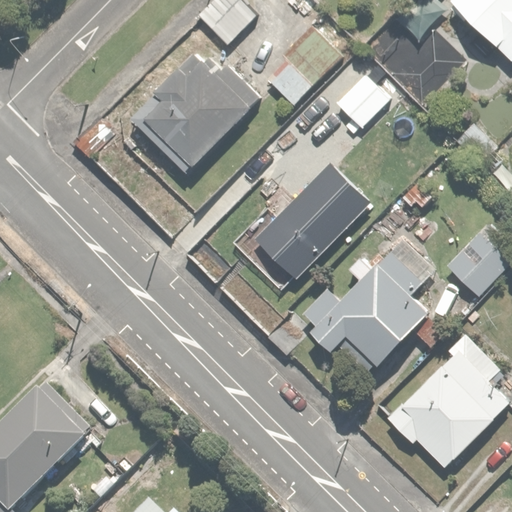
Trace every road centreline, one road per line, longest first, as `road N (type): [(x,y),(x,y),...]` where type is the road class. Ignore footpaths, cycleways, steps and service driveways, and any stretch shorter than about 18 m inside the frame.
road 1 (residential): [(362,511),(0,146)]
road 2 (residential): [(0,116),(115,0)]
